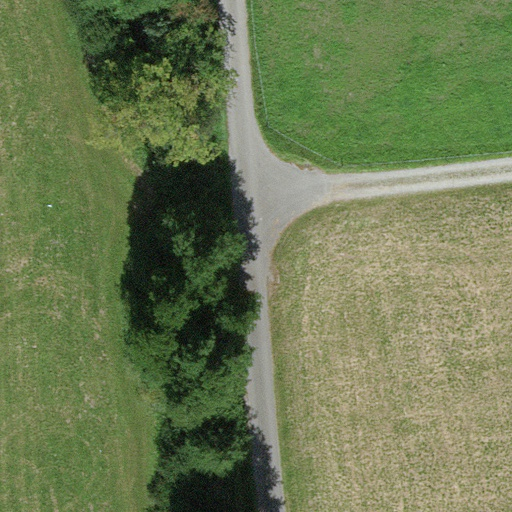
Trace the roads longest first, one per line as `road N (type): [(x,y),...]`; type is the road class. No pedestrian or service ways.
road 1 (unclassified): [(233,0),(264,511)]
road 2 (track): [(244,199),(511,170)]
